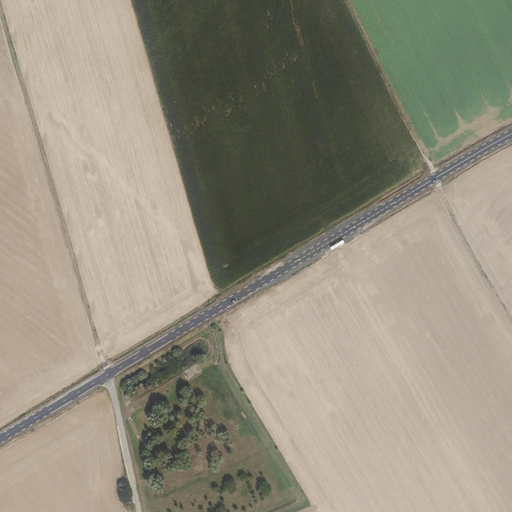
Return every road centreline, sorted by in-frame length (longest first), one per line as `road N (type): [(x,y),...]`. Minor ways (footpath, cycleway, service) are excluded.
road 1 (primary): [(107,375),(511,133)]
road 2 (track): [(107,375),(0,16)]
road 3 (track): [(346,0),(456,225),(511,315)]
road 4 (unclassified): [(137,511),(107,375)]
road 5 (primary): [(0,439),(107,375)]
